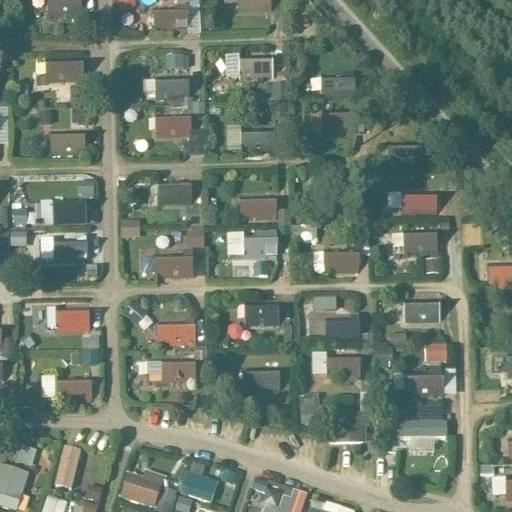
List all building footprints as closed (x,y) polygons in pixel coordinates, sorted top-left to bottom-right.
[(80,0),(46,0),(47,16),(80,15),(80,0)] [(136,0),(117,0),(118,15),(136,15),(136,0)] [(270,0),(237,0),(238,12),(271,11),(270,0)] [(185,11),(153,13),(153,34),(186,32),(185,11)] [(192,96),(190,56),(166,57),(167,78),(144,78),(144,98),(192,96)] [(272,59),(239,58),(238,81),(272,82),(272,59)] [(38,61),(37,86),(46,86),(46,61),(38,61)] [(83,82),(82,61),(47,62),(48,83),(83,82)] [(355,77),(321,77),(321,98),(355,98),(355,77)] [(194,123),(206,123),(205,105),(193,105),(194,123)] [(0,143),(8,144),(9,110),(0,110),(0,143)] [(322,113),(323,134),(357,133),(355,111),(322,113)] [(190,119),(155,119),(155,140),(191,139),(190,119)] [(242,133),(242,153),(276,152),(275,132),(242,133)] [(84,134),(50,135),(51,157),(85,156),(84,134)] [(390,139),(390,153),(423,153),(423,139),(390,139)] [(390,154),(390,164),(424,164),(424,155),(390,154)] [(413,175),(413,188),(388,189),(389,213),(439,211),(438,174),(413,175)] [(191,185),(158,185),(158,207),(191,207),(191,185)] [(276,200),(240,200),(240,223),(276,222),(276,200)] [(86,203),(54,203),(54,225),(86,225),(86,203)] [(187,208),(189,229),(204,228),(202,207),(187,208)] [(392,234),(404,233),(403,220),(391,221),(392,234)] [(122,225),(123,241),(142,239),(140,223),(122,225)] [(193,280),(193,250),(206,250),(206,230),(187,230),(187,251),(166,251),(166,233),(156,233),(155,280),(193,280)] [(13,252),(34,256),(37,237),(16,234),(13,252)] [(436,234),(403,236),(404,257),(437,255),(436,234)] [(280,259),(279,235),(228,236),(228,260),(280,259)] [(85,242),(55,244),(55,264),(86,263),(85,242)] [(0,281),(8,281),(9,247),(0,246),(0,281)] [(195,251),(195,279),(205,279),(205,251),(195,251)] [(356,254),(324,255),(325,277),(357,276),(356,254)] [(427,277),(440,276),(439,261),(426,261),(427,277)] [(511,272),(488,274),(489,288),(511,286),(511,272)] [(159,310),(158,343),(202,344),(203,298),(197,298),(196,311),(159,310)] [(336,307),(336,299),(301,299),(301,317),(311,317),(311,324),(325,324),(325,307),(336,307)] [(438,303),(403,305),(404,327),(439,325),(438,303)] [(134,327),(147,318),(138,304),(125,312),(134,327)] [(280,325),(280,315),(246,316),(246,326),(280,325)] [(89,318),(56,318),(56,335),(89,335),(89,318)] [(358,321),(325,322),(325,344),(359,343),(358,321)] [(447,350),(425,350),(425,367),(447,367),(447,350)] [(150,385),(198,382),(196,354),(148,357),(150,385)] [(94,378),(93,356),(73,357),(74,379),(94,378)] [(508,375),(508,357),(493,357),(492,374),(508,375)] [(359,358),(325,359),(326,381),(360,381),(359,358)] [(280,371),(246,371),(246,394),(280,393),(280,371)] [(457,397),(457,374),(403,375),(404,397),(457,397)] [(57,403),(57,380),(43,379),(42,402),(57,403)] [(91,384),(58,384),(57,401),(91,402),(91,384)] [(23,395),(24,412),(35,411),(33,394),(23,395)] [(318,399),(299,401),(302,428),(321,426),(318,399)] [(448,441),(448,425),(398,427),(398,449),(432,448),(432,441),(448,441)] [(13,462),(30,467),(35,451),(17,446),(13,462)] [(72,493),(83,454),(67,449),(55,488),(72,493)] [(1,466),(0,468),(0,493),(21,501),(30,476),(1,466)] [(511,468),(481,468),(481,477),(492,477),(492,501),(511,501),(511,468)] [(121,500),(154,511),(167,479),(147,472),(144,481),(130,475),(121,500)] [(188,474),(180,495),(211,507),(220,486),(188,474)] [(264,511),(303,511),(308,493),(255,482),(253,491),(268,494),(264,511)] [(99,505),(105,490),(91,484),(85,499),(99,505)] [(0,507),(13,511),(18,511),(21,504),(0,496),(0,507)] [(43,511),(66,511),(70,505),(50,497),(43,511)] [(190,511),(193,504),(181,499),(176,511),(190,511)] [(99,511),(101,507),(86,502),(83,511),(99,511)] [(313,502),(310,511),(355,511),(356,511),(313,502)]
